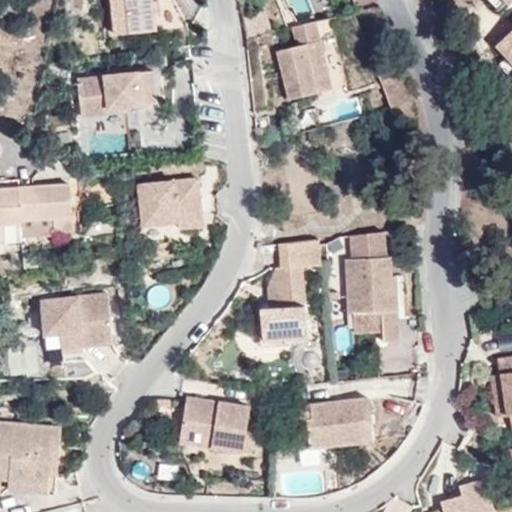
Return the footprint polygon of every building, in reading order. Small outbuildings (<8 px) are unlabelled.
[(154,15),(153,2),(152,0),(113,0),(117,36),(156,33),(154,15)] [(313,10),(309,0),(286,0),(291,16),(313,10)] [(508,7),(501,0),(485,0),(500,14),(508,7)] [(511,0),(501,0),(508,7),(511,9),(511,7),(511,0)] [(315,23),(291,29),(296,46),(277,52),(290,101),(332,89),(315,23)] [(511,41),(501,52),(511,63),(511,41)] [(511,63),(503,72),(511,81),(511,63)] [(395,107),(413,99),(398,65),(380,73),(395,107)] [(127,114),(127,109),(125,101),(134,100),(135,107),(159,106),(155,73),(79,81),(83,118),(127,114)] [(125,101),(127,109),(135,107),(134,100),(125,101)] [(85,119),(87,156),(132,153),(130,116),(85,119)] [(144,229),(165,226),(164,219),(179,217),(180,225),(204,222),(199,182),(140,189),(144,229)] [(75,233),(72,185),(0,189),(0,224),(22,223),(23,219),(57,218),(58,234),(75,233)] [(164,219),(165,226),(180,225),(179,217),(164,219)] [(204,229),(204,222),(180,225),(180,231),(204,229)] [(321,265),(319,239),(280,243),(281,263),(276,265),(268,285),(272,309),(262,310),(264,340),(310,336),(303,266),(321,265)] [(402,338),(400,292),(393,293),(392,274),(393,274),(392,255),(350,257),(353,310),(357,310),(385,308),(386,330),(386,339),(402,338)] [(43,301),(46,334),(61,332),(81,330),(83,345),(114,342),(109,294),(43,301)] [(385,308),(357,310),(357,331),(386,330),(385,308)] [(351,353),(354,329),(334,327),(331,350),(351,353)] [(83,345),(81,330),(61,332),(63,348),(83,345)] [(33,350),(0,351),(0,373),(0,376),(35,373),(33,350)] [(502,375),(505,392),(495,393),(498,417),(510,415),(511,414),(511,355),(500,358),(502,375)] [(58,363),(61,378),(88,376),(100,370),(86,358),(58,363)] [(492,376),(495,393),(505,392),(502,375),(492,376)] [(186,399),(181,436),(212,439),(210,449),(243,453),(250,407),(186,399)] [(312,423),(308,424),(311,450),(373,443),(370,401),(340,404),(340,412),(331,412),(331,405),(311,407),(312,423)] [(340,412),(340,404),(331,405),(331,412),(340,412)] [(301,424),(308,424),(312,423),(311,407),(300,408),(301,424)] [(61,463),(63,427),(1,422),(0,439),(0,492),(6,493),(12,487),(51,490),(52,472),(53,462),(61,463)] [(212,439),(181,436),(181,446),(210,449),(212,439)] [(53,462),(52,472),(59,472),(61,463),(53,462)] [(497,511),(488,480),(463,487),(466,497),(468,504),(446,511),(445,511),(497,511)] [(444,504),(446,511),(468,504),(466,497),(444,504)]
